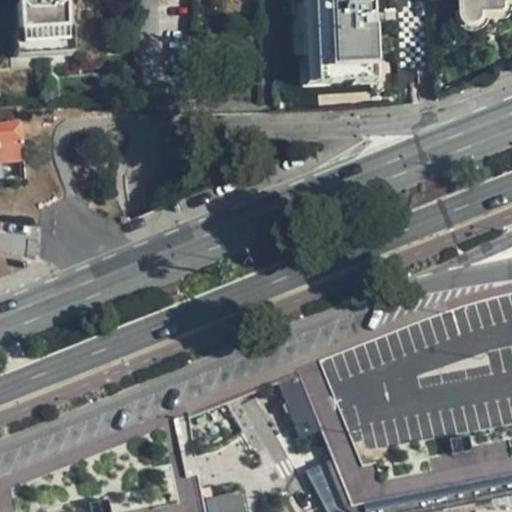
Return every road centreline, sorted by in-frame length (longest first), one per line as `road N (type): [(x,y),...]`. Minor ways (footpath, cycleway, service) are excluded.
road 1 (primary): [(0,387),(511,184)]
road 2 (primary): [(511,120),(0,320)]
road 3 (tertiary): [(0,444),(286,327),(405,288)]
